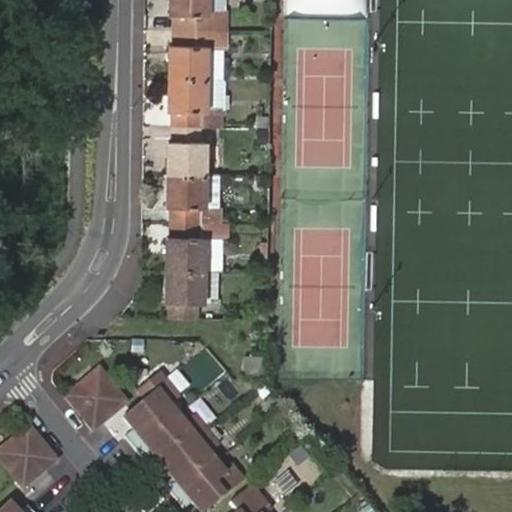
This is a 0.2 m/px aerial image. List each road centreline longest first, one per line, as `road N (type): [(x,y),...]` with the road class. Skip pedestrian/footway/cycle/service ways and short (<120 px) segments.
road 1 (tertiary): [(2,365),(90,279),(111,212),(114,0)]
road 2 (residential): [(2,365),(124,511)]
